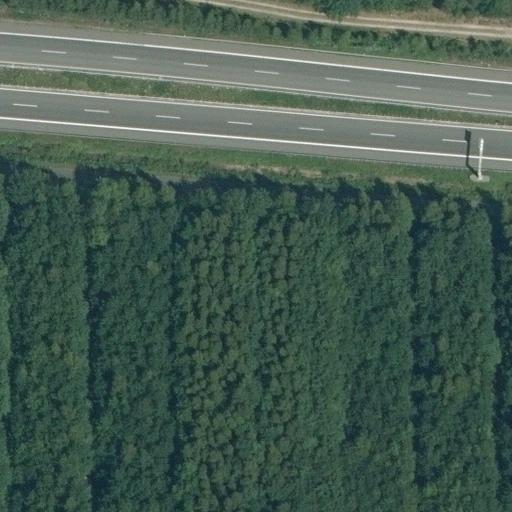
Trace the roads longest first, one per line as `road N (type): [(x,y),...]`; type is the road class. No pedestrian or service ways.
road 1 (trunk): [(511,97),(0,50)]
road 2 (trunk): [(0,104),(511,146)]
road 3 (track): [(193,0),(511,32)]
